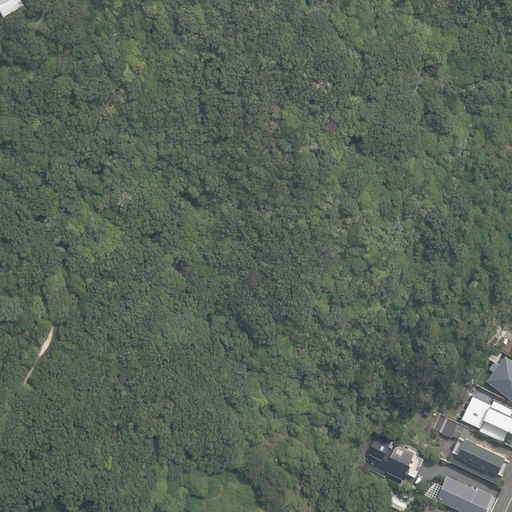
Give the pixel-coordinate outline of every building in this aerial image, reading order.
[(0,0),(0,9),(5,17),(24,6),(21,0),(0,0)] [(487,380),(511,399),(511,359),(506,355),(500,363),(498,362),(503,353),(495,349),(489,358),(495,361),(490,368),(494,372),(487,380)] [(488,421),(505,429),(510,420),(511,421),(511,404),(480,389),(479,391),(475,389),(471,396),(476,398),(475,399),(490,406),(484,419),(488,420),(488,421)] [(448,411),(455,415),(461,404),(454,400),(448,411)] [(448,460),(499,483),(509,460),(505,458),(506,457),(477,443),(477,442),(466,437),(470,427),(480,432),(484,422),(469,415),(464,424),(442,414),(435,429),(452,437),(453,435),(459,438),(448,460)] [(386,475),(403,483),(408,471),(414,474),(422,456),(417,453),(418,450),(401,442),(380,433),(378,437),(373,434),(363,456),(368,458),(365,465),(386,475)] [(436,499),(465,511),(485,511),(494,493),(478,486),(477,488),(447,475),(436,499)] [(385,502),(392,505),(395,497),(385,493),(383,498),(386,499),(385,502)] [(424,511),(448,511),(428,503),(424,511)]
